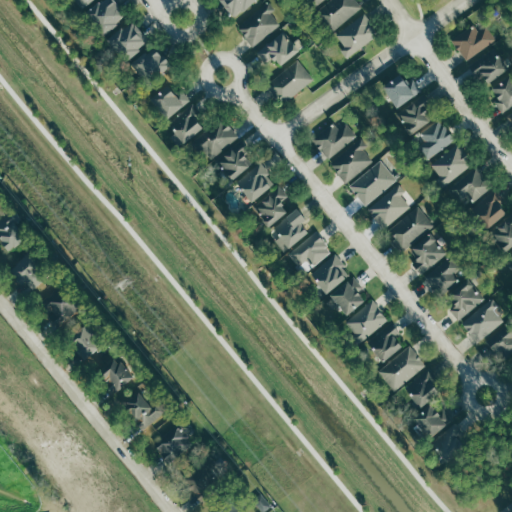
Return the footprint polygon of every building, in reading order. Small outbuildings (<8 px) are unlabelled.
[(100,34),(125,19),(113,0),(104,0),(86,11),(100,34)] [(219,0),(233,18),(256,0),(219,0)] [(354,0),(331,0),(318,12),(335,31),(361,7),(354,0)] [(255,47),(281,24),(271,14),(276,9),(269,1),(238,29),(255,47)] [(347,56),(379,35),(365,13),(332,34),(347,56)] [(105,43),(123,64),(149,41),(131,20),(105,43)] [(466,61),(495,38),(484,25),(477,31),(471,24),(450,41),(466,61)] [(257,53),(265,63),(272,56),(282,66),(300,50),(282,30),(257,53)] [(172,63),(153,45),(132,66),(151,85),(172,63)] [(482,74),(489,83),(508,68),(493,47),(468,66),(478,78),(482,74)] [(266,87),(284,105),(313,77),(294,58),(266,87)] [(396,106),(418,94),(406,72),(384,84),(396,106)] [(502,113),(511,105),(511,75),(511,74),(492,88),(499,97),(493,101),(502,113)] [(151,99),(166,118),(189,100),(179,88),(175,92),(169,85),(151,99)] [(433,117),(425,107),(430,103),(422,94),(396,115),(412,134),(433,117)] [(170,118),(182,140),(205,128),(193,105),(170,118)] [(190,143),(206,161),(237,135),(221,117),(190,143)] [(427,159),(454,138),(439,119),(412,140),(427,159)] [(311,140),(328,159),(356,134),(345,122),(337,129),(331,122),(311,140)] [(247,148),(241,140),(215,160),(230,179),(250,164),(241,153),(247,148)] [(329,162),(344,182),(374,160),(359,140),(329,162)] [(428,165),(444,185),(473,162),(457,142),(428,165)] [(395,179),(379,160),(348,185),(365,205),(395,179)] [(276,184),(262,163),(236,180),(250,201),(276,184)] [(461,200),(469,193),(475,201),(492,187),(476,168),(452,188),(461,200)] [(381,227),(413,205),(398,184),(367,207),(381,227)] [(279,200),(285,194),(277,185),(253,209),(270,226),(288,209),(279,200)] [(470,207),(486,228),(510,210),(495,189),(470,207)] [(401,250),(433,226),(417,206),(386,231),(401,250)] [(10,209),(0,217),(0,238),(10,250),(30,233),(10,209)] [(273,240),(283,252),(312,229),(296,209),(271,229),(277,236),(273,240)] [(511,211),(491,236),(510,251),(511,248),(511,211)] [(302,274),(331,249),(315,231),(287,256),(302,274)] [(422,273),(447,252),(431,232),(406,253),(422,273)] [(29,289),(49,275),(32,252),(13,267),(29,289)] [(327,293),(350,273),(333,254),(310,273),(327,293)] [(461,268),(451,255),(423,277),(439,297),(459,280),(454,274),(461,268)] [(40,300),(60,323),(85,301),(65,278),(40,300)] [(453,302),(447,308),(458,320),(484,297),(468,279),(448,296),(453,302)] [(366,298),(349,280),(331,296),(348,315),(366,298)] [(387,319),(371,300),(346,321),(361,340),(387,319)] [(490,300),(461,322),(475,342),(505,320),(490,300)] [(511,319),(486,340),(502,359),(511,350),(511,319)] [(104,341),(87,322),(68,337),(85,357),(104,341)] [(382,362),(407,343),(392,322),(367,341),(382,362)] [(393,391),(424,364),(408,345),(377,372),(393,391)] [(97,372),(121,388),(133,370),(109,354),(97,372)] [(414,403),(439,398),(434,373),(409,379),(414,403)] [(149,404),(140,391),(123,402),(140,428),(164,412),(155,400),(149,404)] [(451,420),(442,409),(438,413),(431,405),(414,419),(430,438),(451,420)] [(193,440),(175,422),(152,444),(170,463),(193,440)] [(465,436),(455,423),(431,442),(448,463),(468,447),(461,439),(465,436)] [(214,465),(208,457),(182,478),(200,502),(223,485),(210,468),(214,465)] [(212,511),(247,511),(248,511),(231,494),(212,511)]
